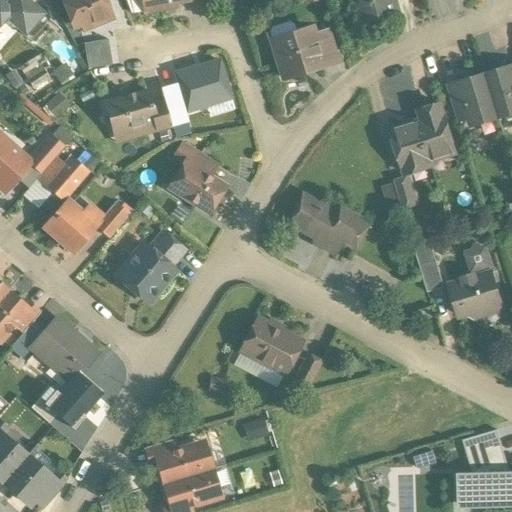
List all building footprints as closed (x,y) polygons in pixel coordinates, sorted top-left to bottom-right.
[(43,13),(27,0),(4,0),(1,4),(0,3),(0,24),(4,20),(23,36),(43,13)] [(60,0),(71,25),(86,19),(89,25),(107,17),(100,0),(60,0)] [(138,0),(141,12),(172,7),(171,3),(186,0),(185,0),(138,0)] [(398,0),(354,0),(363,25),(402,13),(398,0)] [(285,22),(268,27),(266,32),(268,38),(267,38),(268,42),(293,34),(290,25),(285,22)] [(293,34),(268,42),(280,78),(302,71),(301,67),(331,57),(323,32),(310,36),(308,30),(293,34)] [(105,39),(81,43),(85,69),(109,65),(105,39)] [(14,74),(36,89),(48,72),(26,56),(14,74)] [(184,112),(229,98),(216,59),(171,73),(184,112)] [(511,66),(487,74),(500,117),(511,113),(511,66)] [(487,74),(460,82),(460,83),(470,117),(473,126),(500,117),(487,74)] [(470,117),(460,83),(448,86),(459,121),(470,117)] [(56,89),(40,107),(54,119),(69,101),(56,89)] [(144,90),(102,103),(111,133),(151,121),(154,131),(156,130),(149,105),(144,90)] [(161,101),(149,105),(156,130),(169,126),(161,101)] [(442,105),(421,111),(424,123),(408,128),(407,125),(393,130),(406,174),(433,166),(431,160),(457,153),(442,105)] [(47,136),(26,161),(28,162),(40,172),(52,158),(61,148),(47,136)] [(0,137),(0,190),(2,192),(24,166),(23,165),(23,166),(16,160),(20,155),(0,137)] [(203,159),(179,143),(170,157),(181,164),(183,162),(196,170),(203,159)] [(68,158),(61,165),(52,158),(40,172),(35,177),(48,189),(60,199),(84,172),(68,158)] [(196,170),(183,162),(181,164),(174,175),(182,180),(174,193),(204,213),(221,187),(196,170)] [(410,178),(395,182),(403,208),(418,203),(410,178)] [(60,199),(48,189),(46,191),(46,196),(53,202),(58,201),(60,199)] [(280,222),(295,230),(311,199),(296,191),(280,222)] [(371,225),(336,206),(334,211),(311,199),(295,230),(310,238),(310,243),(329,253),(334,250),(339,241),(358,250),(371,225)] [(65,200),(42,227),(70,251),(92,226),(93,225),(92,224),(65,200)] [(113,201),(100,216),(99,216),(92,224),(93,225),(92,226),(106,237),(127,213),(113,201)] [(182,249),(161,232),(147,248),(167,266),(182,249)] [(144,246),(133,260),(127,261),(114,276),(122,282),(122,287),(126,291),(131,290),(132,291),(133,289),(146,300),(171,269),(167,266),(147,248),(144,246)] [(481,249),(476,246),(473,251),(469,253),(475,273),(476,273),(476,276),(493,271),(486,248),(481,249)] [(437,260),(421,265),(429,292),(446,287),(437,260)] [(475,273),(463,277),(464,280),(451,284),(461,316),(469,313),(470,314),(476,317),(483,315),(486,308),(484,302),(501,297),(493,271),(476,276),(476,273),(475,273)] [(5,291),(0,297),(0,340),(6,333),(5,332),(11,324),(25,308),(20,304),(5,291)] [(25,308),(11,324),(21,332),(31,320),(37,312),(23,300),(20,304),(25,308)] [(433,306),(420,310),(423,321),(436,317),(433,306)] [(94,353),(53,317),(42,329),(28,346),(29,347),(70,382),(78,373),(94,353)] [(298,342),(254,319),(238,349),(282,372),(298,342)] [(21,332),(7,347),(20,358),(29,347),(28,346),(42,329),(31,320),(21,332)] [(318,362),(305,355),(294,377),(307,384),(318,362)] [(98,390),(78,373),(70,382),(59,394),(53,389),(43,401),(41,403),(54,414),(71,428),(83,415),(80,412),(98,390)] [(43,401),(38,397),(28,407),(46,423),(54,414),(41,403),(43,401)] [(499,430),(465,440),(474,473),(511,472),(499,430)] [(0,434),(0,481),(1,482),(24,455),(0,434)] [(169,439),(143,447),(148,465),(151,464),(149,457),(172,451),(169,439)] [(172,451),(149,457),(151,464),(158,484),(209,468),(204,452),(197,454),(194,444),(172,451)] [(49,476),(24,455),(1,482),(27,505),(32,498),(50,477),(49,476)] [(209,468),(158,484),(164,504),(166,511),(188,505),(209,498),(206,489),(214,486),(209,468)] [(50,477),(32,498),(42,507),(60,486),(64,479),(53,471),(49,476),(50,477)] [(474,473),(459,473),(460,508),(511,506),(511,471),(511,472),(474,473)]
